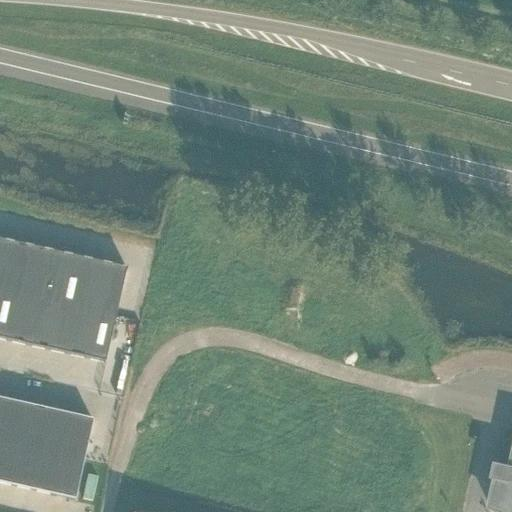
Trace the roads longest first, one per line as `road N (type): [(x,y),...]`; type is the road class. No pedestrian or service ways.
road 1 (primary): [(0,55),(511,179)]
road 2 (unknown): [(94,511),(153,363),(170,342),(185,339),(500,413)]
road 3 (primary): [(511,83),(314,34),(56,0)]
